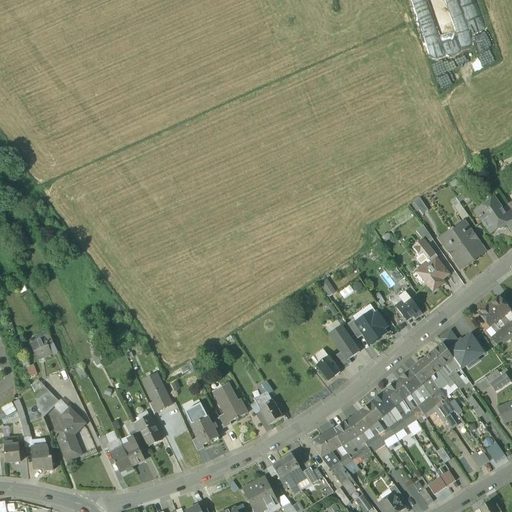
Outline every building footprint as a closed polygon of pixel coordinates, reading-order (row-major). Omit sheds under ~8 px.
[(427,0),(411,0),(427,51),(459,41),(454,23),(437,29),(427,0)] [(473,0),(459,0),(472,34),(484,30),(473,0)] [(463,193),(455,198),(459,203),(467,197),(463,193)] [(428,211),(419,198),(414,202),(422,215),(428,211)] [(505,214),(494,198),(481,207),(484,213),(479,217),(490,233),(505,223),(509,220),(505,214)] [(460,204),(454,208),(463,220),(468,216),(460,204)] [(465,222),(454,230),(453,228),(451,230),(473,261),(472,259),(485,250),(465,222)] [(423,226),(416,232),(423,240),(427,245),(433,241),(423,226)] [(452,233),(441,241),(461,270),(473,261),(451,230),(452,233)] [(427,245),(423,240),(413,248),(419,256),(423,253),(430,263),(427,265),(426,263),(417,269),(419,272),(418,274),(432,292),(441,286),(439,283),(449,275),(436,258),(437,257),(427,245)] [(328,279),(320,284),(329,297),(336,292),(328,279)] [(419,310),(406,293),(400,298),(403,302),(396,307),(406,320),(419,310)] [(510,311),(499,297),(488,305),(500,320),(509,312),(510,311)] [(500,320),(488,305),(478,314),(489,328),(490,328),(495,324),(500,320)] [(356,323),(364,335),(370,344),(385,333),(382,329),(386,327),(377,314),(373,316),(371,313),(356,323)] [(356,323),(354,320),(347,325),(355,336),(357,339),(364,335),(356,323)] [(347,325),(347,324),(342,327),(350,339),(355,336),(347,325)] [(495,324),(490,328),(489,328),(486,331),(488,333),(497,344),(509,334),(506,328),(503,324),(498,328),(495,324)] [(342,327),(341,326),(329,335),(341,352),(347,361),(349,360),(359,353),(350,339),(342,327)] [(450,332),(440,340),(442,344),(448,352),(459,344),(450,332)] [(91,336),(87,338),(98,359),(102,357),(91,336)] [(459,344),(448,352),(453,359),(459,368),(460,370),(483,354),(471,336),(459,344)] [(44,339),(30,345),(37,361),(51,355),(44,339)] [(448,352),(442,344),(430,354),(442,368),(445,365),(453,359),(448,352)] [(219,355),(214,347),(207,351),(210,356),(214,354),(215,357),(219,355)] [(341,352),(336,356),(338,359),(345,368),(351,363),(349,360),(347,361),(341,352)] [(333,362),(327,354),(321,360),(322,362),(317,366),(329,381),(341,372),(333,362)] [(430,354),(420,363),(431,377),(442,368),(430,354)] [(24,368),(29,367),(26,359),(21,361),(24,368)] [(345,368),(338,359),(333,362),(340,371),(345,368)] [(453,359),(445,365),(452,374),(455,372),(459,368),(453,359)] [(194,369),(190,362),(180,369),(184,376),(194,369)] [(420,363),(410,371),(421,385),(431,377),(420,363)] [(24,368),(27,378),(37,375),(33,365),(29,367),(24,368)] [(459,390),(465,386),(459,378),(455,372),(452,374),(445,365),(442,368),(455,384),(458,388),(459,390)] [(81,367),(76,370),(81,380),(87,377),(81,367)] [(455,384),(442,368),(431,377),(440,391),(447,386),(450,389),(455,384)] [(410,371),(398,381),(409,395),(421,385),(410,371)] [(466,371),(463,373),(464,374),(469,383),(472,387),(482,380),(477,372),(470,377),(466,371)] [(156,374),(143,380),(146,386),(159,380),(156,374)] [(469,383),(464,374),(459,378),(465,386),(469,383)] [(505,375),(490,385),(495,392),(509,382),(507,379),(505,375)] [(440,391),(431,377),(421,385),(430,399),(440,391)] [(171,406),(159,380),(146,386),(154,402),(155,402),(159,411),(162,410),(162,411),(162,410),(168,408),(168,407),(171,406)] [(398,381),(392,386),(397,393),(395,395),(401,402),(402,401),(406,398),(409,395),(398,381)] [(237,402),(229,385),(230,385),(229,384),(212,393),(213,394),(213,393),(225,414),(229,423),(230,423),(236,420),(239,419),(238,418),(248,413),(247,413),(246,413),(240,401),(241,401),(240,400),(237,402)] [(447,386),(440,391),(445,398),(446,399),(458,388),(455,384),(450,389),(447,386)] [(430,399),(421,385),(409,395),(418,409),(430,399)] [(60,402),(44,386),(34,396),(43,419),(54,407),(60,402)] [(265,386),(260,389),(263,395),(268,392),(265,386)] [(395,395),(390,388),(383,393),(394,408),(399,404),(401,402),(395,395)] [(112,391),(106,389),(103,395),(110,397),(112,391)] [(440,391),(430,399),(436,406),(440,402),(445,398),(440,391)] [(383,393),(374,401),(371,403),(382,418),(385,415),(389,412),(394,408),(383,393)] [(472,396),(466,400),(479,418),(485,413),(472,396)] [(415,411),(406,398),(402,401),(411,414),(415,411)] [(430,399),(418,409),(423,416),(433,408),(436,406),(430,399)] [(272,400),(266,403),(267,406),(260,410),(269,424),(282,417),(272,400)] [(26,422),(22,408),(19,401),(14,403),(17,411),(18,411),(19,418),(22,428),(27,426),(26,422)] [(67,410),(60,402),(54,407),(62,415),(67,410)] [(154,402),(149,405),(154,415),(155,415),(154,414),(159,412),(160,412),(159,411),(155,402),(154,402)] [(447,412),(440,402),(436,406),(440,413),(442,416),(447,412)] [(371,403),(361,412),(372,426),(377,421),(382,418),(371,403)] [(511,403),(497,409),(501,420),(511,415),(511,403)] [(407,416),(399,404),(394,408),(402,419),(407,416)] [(185,413),(192,426),(208,418),(201,405),(185,413)] [(402,419),(394,408),(389,412),(396,424),(402,419)] [(84,424),(69,409),(67,410),(62,415),(66,419),(55,432),(67,462),(82,456),(78,448),(75,449),(70,439),(84,424)] [(415,411),(411,414),(415,421),(423,416),(418,409),(415,411)] [(361,412),(352,420),(348,422),(359,437),(367,430),(368,430),(372,426),(361,412)] [(16,413),(1,421),(3,426),(19,418),(16,413)] [(225,414),(219,417),(219,418),(225,428),(231,425),(230,423),(229,423),(225,414)] [(407,416),(402,419),(407,427),(415,421),(411,414),(407,416)] [(150,417),(138,423),(142,431),(150,446),(161,441),(150,417)] [(212,426),(208,418),(192,426),(198,438),(202,446),(203,446),(218,438),(214,430),(212,426)] [(225,428),(219,418),(213,421),(214,425),(217,429),(218,432),(219,431),(224,428),(225,428)] [(396,424),(389,428),(394,435),(397,433),(402,429),(404,431),(408,428),(407,427),(402,419),(396,424)] [(131,421),(125,424),(130,435),(137,432),(133,426),(131,421)] [(377,421),(372,426),(379,436),(384,432),(377,421)] [(408,426),(413,436),(423,430),(417,421),(408,426)] [(348,422),(332,431),(342,446),(346,444),(359,437),(348,422)] [(142,431),(138,423),(133,426),(137,432),(137,433),(142,431)] [(27,426),(22,428),(24,439),(30,438),(27,426)] [(368,430),(367,430),(373,439),(379,436),(372,426),(368,430)] [(384,432),(379,436),(383,442),(394,435),(389,428),(384,432)] [(342,446),(332,431),(321,438),(332,453),(336,458),(338,461),(343,458),(336,450),(342,446)] [(105,436),(98,439),(103,450),(108,448),(110,447),(105,436)] [(373,439),(365,445),(366,447),(369,452),(383,442),(379,436),(373,439)] [(6,438),(3,438),(4,447),(12,446),(11,437),(6,438)] [(133,438),(128,440),(131,447),(136,445),(133,438)] [(198,438),(192,441),(197,452),(198,452),(198,451),(204,448),(204,449),(204,448),(203,446),(202,446),(198,438)] [(332,453),(321,438),(313,443),(312,447),(321,459),(327,455),(331,461),(336,458),(332,453)] [(350,450),(346,444),(342,446),(348,455),(350,458),(354,455),(350,450)] [(12,446),(4,447),(5,464),(19,463),(18,445),(12,446)] [(124,451),(132,467),(145,460),(137,445),(136,445),(131,447),(124,451)] [(46,451),(32,452),(33,470),(44,469),(44,471),(53,470),(52,458),(49,458),(49,451),(47,446),(44,446),(46,451)] [(366,447),(354,455),(350,458),(353,461),(356,465),(371,454),(369,452),(366,447)] [(443,448),(437,451),(444,463),(450,459),(443,448)] [(123,449),(111,455),(115,463),(114,463),(115,465),(116,465),(120,473),(132,467),(124,451),(123,449)] [(471,458),(479,469),(489,462),(483,453),(479,456),(477,453),(471,458)] [(292,455),(282,461),(289,474),(297,469),(299,468),(292,455)] [(348,465),(343,458),(338,461),(339,463),(343,468),(348,465)] [(282,461),(272,467),(276,475),(279,480),(289,474),(282,461)] [(343,468),(339,463),(337,464),(349,480),(351,479),(343,468)] [(349,480),(337,464),(335,466),(330,470),(341,484),(338,485),(340,487),(342,486),(344,488),(347,486),(345,483),(349,480)] [(272,467),(267,470),(272,478),(276,475),(272,467)] [(309,468),(304,472),(312,484),(317,481),(309,468)] [(297,469),(289,474),(292,479),(296,486),(306,480),(302,473),(300,474),(297,469)] [(447,486),(456,482),(451,471),(442,475),(447,486)] [(414,485),(421,492),(428,485),(421,478),(414,485)] [(441,488),(446,486),(443,478),(437,480),(441,488)] [(292,479),(287,482),(291,489),(296,486),(292,479)] [(349,480),(345,483),(347,486),(344,488),(347,492),(357,486),(351,479),(349,480)] [(265,481),(254,487),(253,485),(243,489),(254,511),(260,511),(265,510),(264,507),(276,501),(265,481)] [(357,486),(347,492),(350,496),(357,492),(356,491),(359,488),(357,486)] [(404,499),(394,486),(389,489),(392,494),(393,494),(399,502),(404,499)] [(392,494),(379,504),(384,511),(399,511),(403,509),(399,502),(393,494),(392,494)] [(357,501),(364,511),(369,511),(372,510),(362,497),(357,501)] [(208,511),(203,501),(198,504),(201,511),(208,511)] [(496,511),(491,502),(479,509),(481,511),(496,511)] [(7,504),(8,511),(10,511),(15,511),(14,503),(7,504)]
